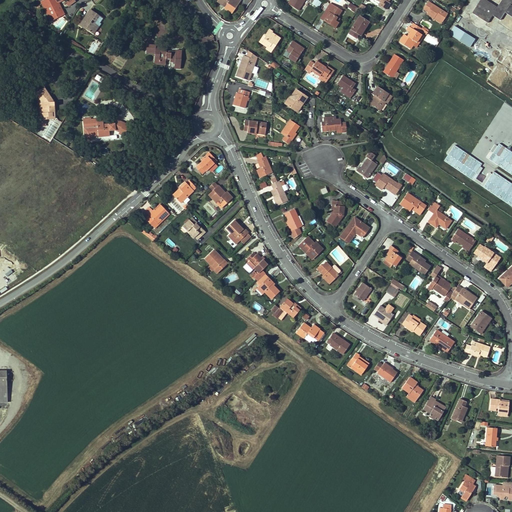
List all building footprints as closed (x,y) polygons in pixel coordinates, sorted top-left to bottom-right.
[(57,3),(56,1),(55,0),(43,0),(43,1),(51,16),(55,14),(57,18),(64,15),(62,10),(60,11),(56,5),(58,4),(57,3)] [(225,8),(232,13),(239,4),(237,3),(239,0),(219,0),(226,4),(225,7),(225,8)] [(290,0),(288,4),(298,10),(304,0),(290,0)] [(385,0),(377,0),(381,2),(378,5),(385,9),(390,3),(388,2),(385,0)] [(511,0),(501,0),(497,7),(494,5),(486,0),(479,0),(471,13),(494,27),(504,11),(511,16),(511,0)] [(55,14),(51,16),(43,1),(41,1),(51,21),(57,18),(55,14)] [(428,12),(427,14),(434,19),(435,17),(442,22),(448,14),(428,2),(424,9),(428,12)] [(329,13),(324,21),(335,28),(339,23),(338,22),(335,21),(338,17),(342,11),(330,4),(327,8),(326,11),(329,13)] [(356,13),(359,8),(353,5),(350,10),(356,13)] [(98,16),(94,14),(95,12),(91,10),(80,26),(92,34),(98,26),(93,23),(98,16)] [(326,11),(321,19),(324,21),(329,13),(326,11)] [(510,37),(511,34),(511,16),(504,11),(494,27),(510,37)] [(99,23),(103,18),(95,12),(94,14),(98,16),(93,23),(98,26),(92,34),(94,35),(101,24),(99,23)] [(369,22),(359,17),(351,29),(359,34),(362,29),(363,30),(369,22)] [(422,29),(421,28),(413,23),(411,27),(413,29),(410,33),(407,36),(404,35),(399,42),(410,49),(413,46),(416,48),(418,44),(416,43),(421,35),(419,33),(422,29)] [(448,34),(470,47),(475,37),(454,24),(448,34)] [(266,48),(271,52),(279,40),(275,37),(276,35),(272,32),(273,31),(269,29),(265,35),(264,34),(261,39),(268,44),(267,46),(266,48)] [(360,37),(361,35),(359,34),(351,29),(348,34),(357,39),(359,36),(360,37)] [(121,46),(123,43),(125,44),(127,40),(123,37),(118,45),(121,46)] [(293,55),(290,59),(298,64),(300,60),(298,58),(303,51),(296,46),(297,44),(293,41),(286,50),(291,53),(293,55)] [(156,45),(147,44),(146,51),(156,52),(155,53),(155,61),(159,61),(159,62),(165,63),(166,58),(170,59),(170,62),(175,62),(174,69),(180,69),(182,51),(176,50),(176,52),(171,51),(171,53),(166,52),(166,51),(166,49),(156,48),(156,45)] [(293,55),(291,53),(286,50),(284,54),(290,59),(293,55)] [(500,61),(498,66),(511,73),(511,56),(502,51),(497,59),(500,61)] [(236,76),(249,81),(251,73),(254,66),(257,57),(254,55),(252,53),(250,58),(248,57),(243,56),(242,61),(244,62),(241,68),(239,67),(236,76)] [(395,55),(383,72),(392,78),(396,72),(403,60),(395,55)] [(315,64),(311,61),(305,69),(310,73),(311,71),(320,77),(320,76),(322,74),(328,79),(334,71),(327,66),(326,67),(317,61),(315,64)] [(489,80),(498,86),(505,77),(496,71),(489,80)] [(355,84),(343,76),(337,84),(343,88),(342,90),(348,94),(348,95),(351,97),(356,90),(353,88),(355,84)] [(369,104),(380,111),(385,102),(387,104),(392,96),(377,87),(372,94),(374,95),(369,104)] [(46,117),(54,116),(53,107),(54,107),(54,101),(53,102),(44,88),(38,91),(41,95),(39,96),(41,101),(40,102),(40,120),(46,119),(46,117)] [(238,94),(234,105),(245,108),(247,101),(248,98),(249,92),(239,89),(238,94)] [(292,98),(287,105),(297,112),(307,97),(297,89),(291,97),(292,98)] [(337,132),(347,131),(346,123),(341,123),(340,119),(336,120),(335,116),(324,117),(324,122),(321,122),(322,131),(337,130),(337,132)] [(91,119),(84,120),(85,140),(92,140),(92,136),(99,136),(99,137),(109,136),(109,130),(115,130),(120,132),(119,134),(124,136),(129,125),(119,121),(118,124),(114,124),(111,124),(103,125),(103,118),(91,119)] [(291,139),(295,133),(299,126),(290,120),(282,133),(286,136),(283,140),(289,145),(292,140),(291,139)] [(256,131),(265,133),(267,123),(249,121),(245,121),(244,130),(247,131),(247,132),(256,134),(256,133),(256,131)] [(364,163),(360,169),(358,168),(356,170),(367,178),(376,164),(371,160),(374,155),(369,152),(366,156),(367,158),(364,163)] [(213,162),(215,159),(209,153),(201,160),(202,161),(196,167),(201,173),(204,170),(205,171),(214,163),(213,162)] [(257,170),(260,177),(273,172),(266,156),(257,159),(261,168),(257,170)] [(395,187),(398,190),(401,185),(398,183),(397,184),(383,173),(375,185),(381,189),(384,185),(388,188),(387,189),(391,192),(395,187)] [(274,179),(271,180),(273,184),(272,184),(274,189),(277,197),(275,197),(274,198),(277,206),(287,201),(283,190),(286,188),(283,181),(280,183),(279,181),(276,182),(274,179)] [(180,190),(174,196),(180,203),(194,191),(193,190),(196,188),(189,180),(186,183),(185,182),(178,188),(179,189),(180,190)] [(214,182),(209,187),(212,191),(208,195),(219,206),(220,204),(223,207),(232,198),(226,192),(225,193),(224,194),(219,190),(221,189),(218,186),(217,186),(214,182)] [(413,206),(421,212),(425,206),(407,193),(400,204),(409,211),(411,208),(413,206)] [(333,213),(331,215),(326,221),(334,227),(343,216),(344,206),(341,206),(341,203),(341,201),(337,201),(336,205),(334,205),(333,213)] [(439,206),(433,202),(427,210),(433,214),(428,222),(436,227),(439,223),(446,228),(451,221),(436,210),(439,206)] [(155,210),(145,219),(153,227),(168,213),(160,205),(155,210)] [(145,218),(145,219),(155,210),(154,209),(151,212),(152,212),(148,215),(145,218)] [(284,213),(292,230),(302,226),(294,209),(284,213)] [(463,222),(476,233),(481,226),(466,214),(464,218),(465,219),(463,222)] [(199,228),(200,226),(192,217),(189,220),(194,225),(195,223),(199,228)] [(195,223),(194,225),(189,220),(182,226),(187,232),(189,230),(195,237),(197,235),(199,238),(205,232),(200,226),(199,228),(195,223)] [(241,240),(248,233),(249,232),(246,229),(244,231),(239,226),(234,220),(226,228),(231,233),(228,236),(236,244),(241,240)] [(358,220),(355,224),(351,222),(340,237),(348,243),(356,233),(363,237),(369,228),(358,220)] [(462,245),(469,250),(475,241),(458,229),(450,240),(455,243),(456,241),(462,245)] [(241,240),(244,244),(251,237),(248,233),(241,240)] [(307,251),(314,258),(321,251),(314,243),(307,236),(298,245),(305,253),(307,251)] [(164,242),(173,247),(176,243),(167,238),(164,242)] [(314,243),(321,251),(323,249),(315,242),(314,243)] [(483,247),(479,244),(473,253),(478,256),(477,256),(486,263),(485,265),(486,266),(485,268),(490,272),(500,258),(484,247),(483,247)] [(392,264),(394,266),(401,257),(396,254),(398,251),(392,246),(386,254),(388,255),(385,260),(392,264)] [(218,256),(219,255),(214,250),(204,259),(210,265),(218,272),(227,263),(223,259),(222,261),(218,256)] [(305,253),(312,260),(314,258),(307,251),(305,253)] [(416,254),(411,251),(406,259),(410,262),(416,254)] [(257,272),(259,273),(262,270),(267,265),(263,260),(261,258),(257,254),(255,255),(253,253),(246,259),(248,262),(249,261),(255,267),(254,268),(257,272)] [(418,258),(419,257),(416,254),(410,262),(413,264),(412,266),(424,275),(430,266),(425,262),(418,258)] [(248,262),(246,264),(252,270),(254,268),(255,267),(249,261),(248,262)] [(324,275),(330,282),(338,275),(337,274),(331,267),(326,262),(322,266),(321,264),(317,269),(323,276),(324,275)] [(213,269),(217,273),(218,272),(210,265),(208,267),(212,271),(213,269)] [(333,265),(331,267),(337,274),(340,272),(340,270),(335,265),(333,265)] [(509,282),(511,284),(511,283),(511,266),(499,278),(506,285),(509,282)] [(254,277),(258,281),(265,274),(262,270),(259,273),(257,272),(256,273),(254,271),(250,275),(253,278),(254,277)] [(322,277),(329,284),(330,282),(324,275),(323,276),(322,277)] [(432,288),(444,296),(450,287),(438,279),(439,277),(436,275),(429,285),(432,288)] [(438,279),(450,287),(452,286),(439,277),(438,279)] [(272,287),(270,285),(273,283),(268,278),(256,288),(262,294),(264,292),(271,299),(278,291),(273,286),(272,287)] [(393,279),(391,283),(398,288),(401,284),(393,279)] [(354,295),(363,301),(371,289),(362,283),(354,295)] [(396,289),(390,284),(386,290),(392,295),(396,289)] [(461,289),(457,286),(452,294),(456,297),(455,297),(462,302),(461,304),(468,309),(475,300),(469,295),(470,293),(462,288),(461,289)] [(238,287),(234,292),(239,295),(242,290),(238,287)] [(292,305),(293,304),(287,298),(280,306),(287,312),(293,317),(299,310),(292,305)] [(429,301),(425,306),(434,312),(437,306),(429,301)] [(274,313),(279,308),(274,305),(270,310),(274,313)] [(384,322),(383,323),(386,325),(393,315),(390,312),(385,309),(380,305),(373,314),(379,318),(384,322)] [(281,320),(287,312),(280,306),(279,308),(283,311),(278,318),(281,320)] [(273,315),(277,319),(283,311),(279,308),(274,313),(273,315)] [(486,320),(489,316),(481,311),(470,327),(479,333),(487,321),(486,320)] [(412,329),(413,330),(420,335),(426,326),(419,321),(420,320),(413,315),(412,316),(409,314),(402,324),(411,330),(412,329)] [(487,321),(479,333),(481,334),(491,318),(489,316),(486,320),(487,321)] [(314,336),(318,339),(323,333),(319,330),(319,329),(313,325),(310,328),(303,323),(296,333),(303,338),(307,333),(313,338),(314,336)] [(439,345),(439,347),(447,352),(454,342),(446,337),(448,334),(442,330),(440,333),(436,330),(429,340),(432,342),(433,341),(439,345)] [(307,333),(303,338),(309,342),(313,338),(307,333)] [(345,344),(337,338),(338,337),(333,333),(326,342),(330,345),(329,345),(342,355),(349,345),(346,342),(345,344)] [(473,352),(480,355),(486,357),(490,347),(476,343),(475,346),(471,345),(468,353),(472,354),(473,352)] [(362,361),(358,358),(359,356),(360,355),(356,352),(351,360),(354,362),(350,367),(361,375),(369,364),(363,360),(362,361)] [(382,366),(378,363),(374,368),(375,368),(374,369),(377,372),(390,382),(397,373),(392,369),(391,369),(391,370),(386,367),(388,365),(384,362),(382,366)] [(408,393),(417,399),(423,390),(415,385),(417,383),(409,377),(402,388),(409,393),(408,393)] [(443,407),(439,404),(434,401),(430,398),(423,409),(430,413),(429,415),(434,419),(436,416),(439,418),(443,411),(441,410),(443,407)] [(457,418),(456,420),(461,422),(464,413),(462,412),(465,407),(464,406),(466,402),(463,401),(463,400),(460,399),(452,416),(457,418)] [(509,402),(500,401),(500,400),(490,399),(489,410),(498,411),(497,415),(507,417),(509,402)] [(495,447),(495,440),(496,437),(496,428),(487,428),(485,446),(495,447)] [(507,465),(509,465),(510,456),(497,455),(496,466),(490,466),(490,475),(495,475),(495,476),(506,477),(507,465)] [(462,496),(468,499),(476,486),(473,485),(475,481),(466,475),(463,479),(465,480),(460,489),(465,492),(462,496)] [(509,487),(511,487),(511,482),(503,481),(502,486),(494,485),(492,494),(499,495),(499,499),(502,499),(505,496),(508,496),(507,499),(511,500),(511,496),(511,493),(508,493),(509,487)]
